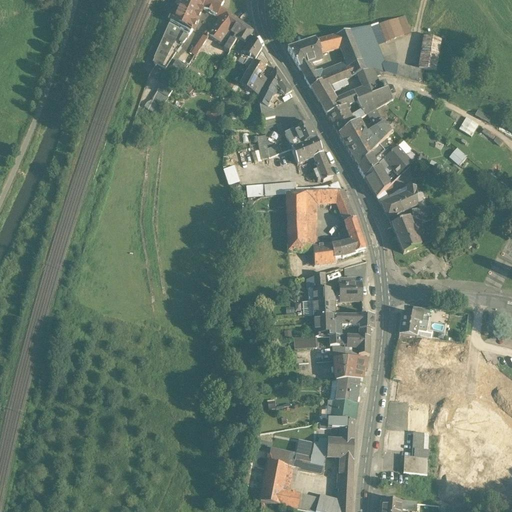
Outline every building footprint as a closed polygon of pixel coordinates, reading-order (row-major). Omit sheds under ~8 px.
[(214,0),(179,0),(170,22),(191,33),(203,11),(215,18),(220,10),(223,4),(214,0)] [(220,21),(225,14),(220,10),(215,18),(220,21)] [(208,37),(208,38),(209,38),(219,46),(231,29),(232,30),(237,23),(225,14),(220,21),(208,37)] [(243,27),(237,23),(232,30),(239,34),(243,27)] [(179,33),(168,27),(153,61),(153,64),(155,67),(156,68),(157,66),(161,68),(179,33)] [(252,34),(243,27),(239,34),(235,40),(245,46),(250,37),(252,34)] [(368,29),(350,34),(359,55),(376,49),(368,29)] [(350,34),(335,38),(340,50),(345,63),(347,70),(362,64),(359,55),(350,34)] [(204,35),(191,54),(195,57),(202,48),(206,42),(209,38),(208,38),(208,37),(204,35)] [(261,51),(250,37),(245,46),(248,47),(242,56),(249,60),(250,59),(255,62),(256,59),(261,52),(261,51)] [(440,39),(424,37),(418,69),(435,72),(440,39)] [(219,46),(209,38),(206,42),(210,45),(206,50),(213,55),(219,46)] [(335,38),(315,43),(320,55),(326,54),(340,50),(335,38)] [(235,44),(230,41),(225,50),(224,52),(228,55),(235,44)] [(315,42),(287,52),(298,70),(310,66),(322,62),(320,58),(320,55),(315,43),(315,42)] [(219,46),(213,55),(219,59),(224,52),(225,50),(219,46)] [(376,49),(359,55),(362,64),(363,65),(381,59),(376,49)] [(269,64),(261,52),(256,59),(268,66),(269,64)] [(416,70),(383,66),(381,59),(363,65),(366,72),(372,72),(373,73),(386,76),(420,85),(423,71),(416,70)] [(176,62),(168,75),(178,82),(187,69),(176,62)] [(252,65),(246,62),(244,65),(243,66),(249,70),(252,65)] [(266,71),(254,63),(252,65),(249,70),(246,75),(258,83),(260,80),(266,71)] [(345,63),(325,72),(328,78),(347,70),(345,63)] [(328,78),(319,82),(320,84),(310,90),(322,110),(335,102),(332,96),(334,95),(334,94),(330,88),(346,82),(356,77),(366,73),(366,72),(363,65),(362,64),(347,70),(328,78)] [(310,66),(298,70),(310,90),(320,84),(319,82),(328,78),(325,72),(316,76),(315,73),(314,74),(310,66)] [(196,74),(189,69),(185,76),(191,80),(196,74)] [(276,71),(270,78),(268,84),(274,90),(275,89),(278,91),(281,92),(279,94),(284,98),(291,93),(276,71)] [(366,73),(356,77),(359,84),(368,81),(375,79),(373,73),(372,72),(366,72),(366,73)] [(168,75),(157,93),(167,99),(178,82),(168,75)] [(258,83),(246,75),(240,87),(260,99),(268,84),(260,80),(258,83)] [(368,81),(359,84),(362,91),(372,87),(378,85),(375,79),(368,81)] [(346,82),(330,88),(334,94),(340,91),(339,90),(348,86),(346,82)] [(274,90),(268,84),(260,99),(258,102),(257,106),(259,107),(266,109),(273,97),(274,98),(277,92),(274,90)] [(184,90),(188,96),(194,91),(190,85),(184,90)] [(362,91),(348,97),(352,106),(356,104),(361,112),(365,119),(367,118),(380,110),(386,106),(386,107),(387,106),(392,102),(384,85),(379,87),(378,85),(372,87),(362,91)] [(151,102),(144,109),(151,113),(157,105),(161,108),(167,99),(157,93),(151,102)] [(348,97),(343,99),(347,108),(348,108),(349,111),(347,112),(350,119),(361,112),(356,104),(352,106),(348,97)] [(335,102),(322,110),(326,117),(347,108),(343,99),(335,102)] [(266,109),(259,107),(262,122),(274,119),(272,112),(266,109)] [(347,108),(326,117),(338,137),(350,128),(354,125),(350,119),(347,112),(349,111),(348,108),(347,108)] [(387,120),(380,110),(375,113),(380,122),(381,124),(387,120)] [(478,111),(477,117),(490,121),(492,115),(478,111)] [(361,112),(350,119),(354,125),(358,123),(365,119),(361,112)] [(375,113),(367,118),(372,127),(380,122),(375,113)] [(460,130),(472,137),(479,124),(467,117),(460,130)] [(372,127),(363,132),(369,141),(386,131),(383,126),(381,124),(380,122),(372,127)] [(354,125),(350,128),(338,137),(353,161),(356,158),(356,157),(363,151),(371,145),(369,141),(363,132),(358,123),(354,125)] [(309,125),(292,132),(297,143),(299,147),(316,140),(309,125)] [(371,145),(363,151),(356,157),(356,158),(360,163),(356,167),(357,169),(370,156),(382,144),(391,135),(383,126),(386,131),(369,141),(371,145)] [(292,132),(285,136),(289,144),(289,147),(297,143),(292,132)] [(259,154),(253,155),(254,166),(268,162),(263,139),(256,141),(259,154)] [(299,147),(291,151),(297,166),(322,156),(316,140),(299,147)] [(403,141),(396,148),(400,152),(408,145),(403,141)] [(281,155),(291,151),(289,147),(289,144),(279,149),(281,155)] [(382,144),(370,156),(374,162),(384,153),(388,150),(382,144)] [(396,148),(384,160),(389,166),(393,171),(397,175),(410,163),(400,152),(396,148)] [(458,148),(450,158),(461,166),(469,156),(458,148)] [(273,149),(267,151),(268,160),(276,157),(273,149)] [(370,156),(357,169),(364,180),(377,166),(374,162),(370,156)] [(332,179),(323,159),(314,163),(318,170),(322,181),(323,183),(332,179)] [(377,166),(364,180),(376,199),(389,186),(385,178),(381,173),(389,166),(384,160),(377,166)] [(389,166),(381,173),(385,178),(393,171),(389,166)] [(234,168),(223,171),(229,188),(239,184),(234,168)] [(318,170),(313,172),(317,183),(322,181),(318,170)] [(295,184),(263,188),(264,199),(287,196),(296,195),(296,191),(295,184)] [(334,185),(326,188),(320,189),(311,190),(296,191),(296,195),(337,193),(334,185)] [(262,187),(245,189),(247,200),(263,198),(262,187)] [(416,187),(407,188),(407,194),(396,199),(402,212),(418,205),(416,194),(416,187)] [(405,188),(385,200),(386,203),(396,199),(407,194),(407,188),(405,188)] [(350,212),(342,192),(337,193),(306,195),(306,205),(314,204),(336,203),(343,216),(351,213),(351,211),(350,212)] [(422,193),(416,194),(418,205),(419,209),(426,208),(422,193)] [(287,196),(287,253),(305,254),(305,253),(306,205),(306,195),(296,195),(287,196)] [(386,203),(381,206),(387,219),(402,212),(396,199),(386,203)] [(306,205),(305,253),(307,253),(312,253),(312,249),(314,249),(314,204),(306,205)] [(389,220),(392,226),(408,219),(413,217),(432,213),(433,210),(414,210),(406,212),(389,220)] [(345,224),(355,220),(351,213),(343,216),(345,224)] [(432,213),(413,217),(408,219),(411,225),(417,222),(422,223),(433,219),(432,213)] [(408,219),(392,226),(403,254),(420,246),(411,225),(408,219)] [(365,251),(355,220),(345,224),(348,234),(350,241),(341,244),(338,246),(331,247),(333,259),(334,259),(341,257),(341,258),(365,251)] [(439,220),(432,223),(438,238),(445,235),(439,220)] [(345,236),(339,238),(341,244),(350,241),(348,234),(345,236)] [(333,259),(331,247),(314,249),(312,249),(312,253),(314,267),(335,264),(334,259),(333,259)] [(324,275),(314,278),(314,279),(314,294),(325,293),(325,292),(324,275)] [(325,293),(314,294),(314,279),(307,282),(308,291),(308,304),(313,304),(314,319),(334,318),(333,303),(325,304),(325,296),(329,295),(329,294),(327,292),(325,292),(325,293)] [(361,284),(355,285),(354,281),(338,281),(339,295),(339,303),(339,304),(361,303),(361,284)] [(329,295),(325,296),(325,304),(333,303),(339,303),(339,295),(329,295)] [(308,304),(308,305),(302,305),(303,320),(314,319),(313,304),(308,304)] [(424,309),(413,308),(412,315),(423,316),(423,314),(424,309)] [(412,315),(402,313),(399,336),(417,338),(419,324),(422,324),(423,316),(412,315)] [(373,317),(339,318),(318,320),(319,333),(319,335),(340,334),(340,328),(347,327),(347,328),(349,328),(349,327),(359,327),(359,332),(368,332),(373,332),(373,317)] [(340,334),(319,335),(320,340),(328,339),(329,348),(332,349),(341,349),(341,348),(346,348),(346,338),(341,338),(340,334)] [(369,338),(359,338),(346,338),(346,348),(346,350),(358,350),(358,356),(359,356),(368,357),(369,338)] [(306,341),(293,342),(294,353),(315,351),(314,340),(306,341)] [(341,348),(341,349),(332,349),(333,363),(358,362),(359,356),(358,356),(358,350),(346,350),(346,348),(341,348)] [(498,369),(484,359),(466,384),(483,396),(470,413),(477,418),(470,426),(511,457),(511,387),(494,374),(498,369)] [(358,362),(333,363),(335,385),(338,384),(360,382),(362,382),(363,372),(365,372),(366,361),(358,362)] [(360,382),(338,384),(335,406),(356,407),(360,382)] [(335,406),(329,405),(328,423),(330,423),(354,424),(356,407),(335,406)] [(327,423),(322,425),(322,432),(330,432),(330,423),(328,423),(327,423)] [(354,424),(330,423),(330,432),(340,432),(339,444),(353,444),(354,424)] [(428,435),(411,434),(410,458),(410,459),(413,459),(428,460),(428,451),(427,451),(428,435)] [(327,444),(318,443),(317,452),(316,452),(315,458),(323,459),(326,459),(327,444)] [(339,444),(327,444),(326,459),(326,460),(340,460),(340,467),(339,467),(338,477),(352,477),(353,444),(339,444)] [(270,453),(267,467),(286,470),(308,475),(310,463),(311,458),(313,448),(297,445),(295,458),(270,453)] [(428,460),(413,459),(410,459),(410,458),(404,458),(403,474),(427,475),(428,460)] [(318,464),(310,463),(308,475),(314,476),(316,474),(318,464)] [(286,470),(267,467),(259,505),(278,509),(281,494),(286,470)] [(338,477),(337,477),(337,493),(340,493),(351,494),(352,477),(338,477)] [(351,502),(351,494),(340,493),(339,501),(351,502)] [(295,511),(299,498),(281,494),(278,509),(292,511),(295,511)] [(315,511),(318,502),(299,498),(295,511),(315,511)] [(350,511),(351,502),(339,501),(339,505),(319,500),(318,502),(315,511),(350,511)] [(411,504),(381,502),(380,511),(399,511),(400,511),(411,511),(411,504)]
